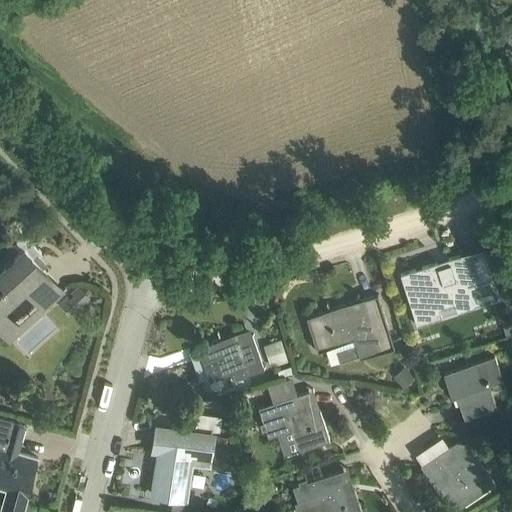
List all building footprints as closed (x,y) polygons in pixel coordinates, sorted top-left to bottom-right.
[(493,275),(483,245),(460,252),(461,253),(401,272),(417,324),(442,316),(440,307),(455,302),(458,311),(476,305),(469,283),(493,275)] [(42,308),(63,288),(25,247),(0,270),(0,312),(26,290),(42,308)] [(80,284),(61,302),(71,314),(90,296),(80,284)] [(308,316),(314,335),(318,348),(334,343),(340,360),(359,354),(360,356),(394,346),(377,294),(380,293),(379,292),(305,316),(306,317),(308,316)] [(511,331),(511,321),(503,324),(506,333),(511,331)] [(209,377),(246,365),(249,372),(265,367),(253,334),(255,333),(255,332),(238,338),(236,332),(221,337),(219,329),(218,329),(220,337),(197,344),(209,377)] [(271,365),(273,364),(289,358),(281,338),(266,344),(263,345),(271,365)] [(465,415),(498,405),(489,379),(502,374),(495,354),(444,372),(452,394),(457,393),(465,415)] [(292,364),(278,369),(280,376),(295,370),(292,364)] [(405,364),(393,375),(403,386),(415,376),(405,364)] [(297,426),(304,447),(331,438),(321,409),(316,410),(309,389),(260,405),(269,435),(297,426)] [(236,409),(239,419),(248,416),(245,406),(236,409)] [(0,416),(0,508),(14,511),(21,511),(37,456),(39,457),(39,456),(13,449),(20,423),(27,425),(28,424),(0,416)] [(153,493),(184,497),(191,454),(210,457),(214,432),(158,424),(154,448),(160,449),(153,493)] [(214,432),(210,457),(209,462),(208,466),(240,470),(228,432),(214,430),(214,432)] [(460,506),(495,482),(479,457),(469,442),(462,441),(453,446),(451,443),(421,463),(440,491),(447,486),(460,506)] [(344,468),(292,485),(301,511),(307,511),(330,504),(332,511),(363,511),(355,487),(351,489),(344,468)] [(260,498),(277,493),(272,478),(255,484),(260,498)] [(186,511),(188,504),(171,501),(170,510),(182,511),(186,511)]
